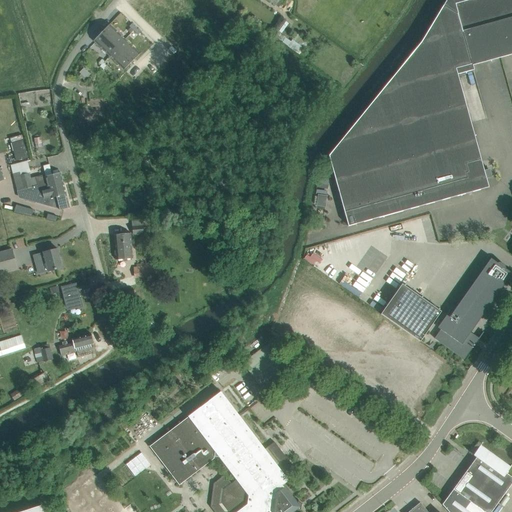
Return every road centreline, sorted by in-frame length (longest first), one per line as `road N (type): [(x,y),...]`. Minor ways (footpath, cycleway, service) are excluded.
road 1 (residential): [(119,342),(56,99),(71,56),(117,0)]
road 2 (secondary): [(364,511),(428,454),(467,399)]
